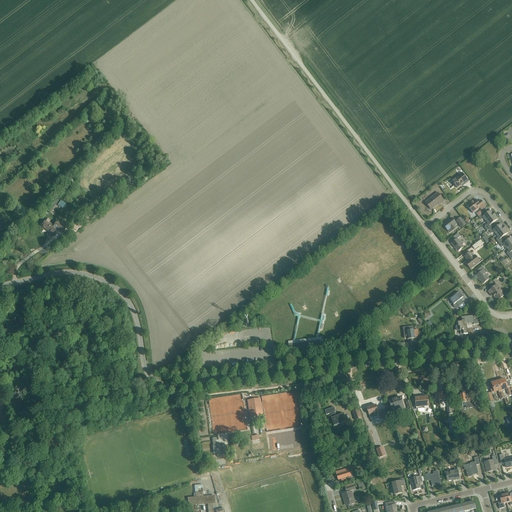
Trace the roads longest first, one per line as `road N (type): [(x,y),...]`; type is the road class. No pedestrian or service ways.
road 1 (tertiary): [(511,346),(193,383)]
road 2 (tertiary): [(193,383),(153,381),(130,304),(109,285),(72,272),(0,285)]
road 3 (unclassified): [(410,207),(251,0)]
road 4 (residential): [(217,508),(206,488),(193,383)]
road 5 (residential): [(511,316),(490,311),(425,226)]
